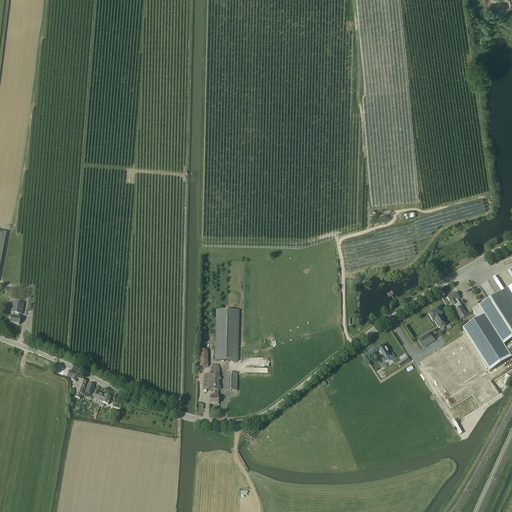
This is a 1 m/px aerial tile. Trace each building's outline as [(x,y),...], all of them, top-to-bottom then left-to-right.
[(511,294),(508,288),(501,293),(473,311),(478,319),(463,329),(466,334),(490,372),(511,359),(504,346),(511,340),(511,294)] [(447,298),(451,304),(455,310),(455,311),(461,321),(468,316),(458,300),(460,299),(456,293),(447,298)] [(13,303),(12,313),(10,313),(10,316),(11,317),(10,323),(11,324),(13,325),(14,324),(19,325),(20,319),(18,319),(19,314),(21,315),(22,304),(13,303)] [(439,308),(428,314),(433,321),(434,320),(438,327),(446,322),(442,315),(443,315),(439,308)] [(238,362),(239,311),(216,310),(215,361),(238,362)] [(425,336),(418,341),(423,348),(426,346),(424,343),(427,340),(432,337),(430,333),(425,336)] [(390,355),(384,345),(377,350),(384,361),(387,359),(389,362),(395,358),(392,354),(390,355)] [(407,357),(398,363),(400,367),(410,361),(407,357)] [(270,359),(260,358),(260,361),(262,361),(262,364),(264,364),(264,367),(269,367),(270,359)] [(211,375),(219,376),(219,375),(219,368),(218,368),(218,365),(212,364),(212,368),(211,368),(211,375)] [(501,369),(492,374),(499,387),(504,385),(499,374),(503,372),(501,369)] [(71,381),(75,383),(78,376),(74,375),(74,374),(69,372),(67,377),(71,379),(71,381)] [(237,391),(237,374),(224,373),(224,391),(237,391)] [(218,391),(219,391),(219,376),(211,375),(203,375),(203,390),(214,391),(218,391)] [(83,395),(87,381),(81,379),(76,393),(77,393),(75,398),(80,400),(81,395),(83,395)] [(91,395),(94,385),(88,383),(85,393),(91,395)] [(218,398),(218,391),(214,391),(214,394),(213,395),(210,395),(210,404),(218,404),(218,398)] [(102,401),(104,395),(96,392),(93,400),(101,403),(102,401)] [(103,407),(104,404),(108,405),(111,398),(104,395),(102,401),(101,403),(102,403),(101,406),(103,407)]
